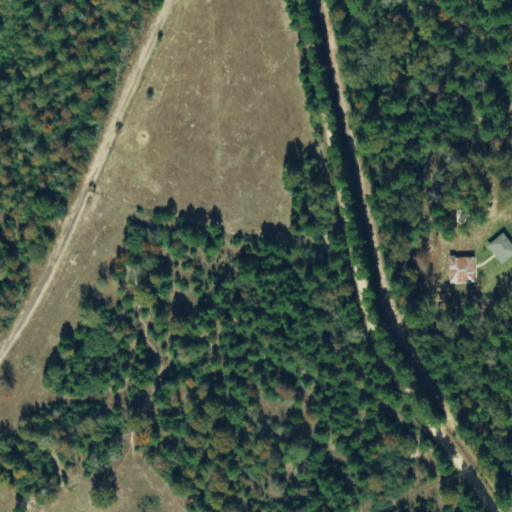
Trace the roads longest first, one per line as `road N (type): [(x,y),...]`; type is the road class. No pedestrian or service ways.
road 1 (residential): [(503,511),(472,466),(303,376),(228,276),(203,71),(168,41)]
road 2 (residential): [(168,41),(0,352)]
